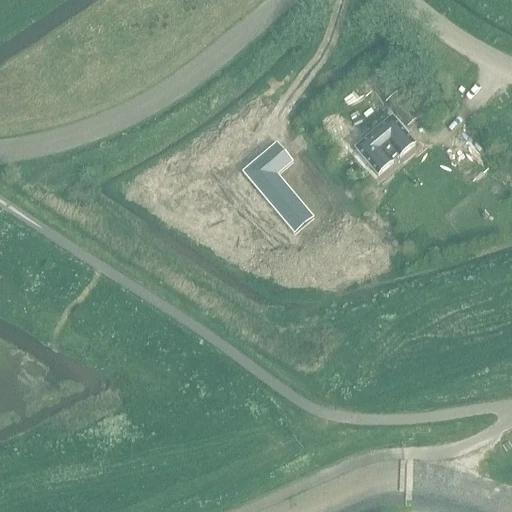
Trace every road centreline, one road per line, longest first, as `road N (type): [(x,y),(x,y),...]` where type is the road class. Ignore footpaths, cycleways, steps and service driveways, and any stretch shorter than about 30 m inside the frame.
road 1 (unclassified): [(0,149),(62,139),(141,107),(278,0)]
road 2 (unknown): [(487,63),(477,101),(408,175)]
road 3 (unclassified): [(511,72),(487,63),(413,0)]
